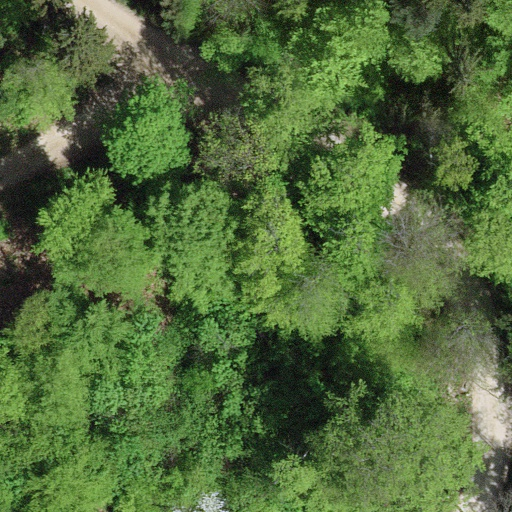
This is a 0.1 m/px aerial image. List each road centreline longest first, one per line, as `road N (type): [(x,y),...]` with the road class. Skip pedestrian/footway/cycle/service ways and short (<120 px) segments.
road 1 (track): [(471,511),(491,376),(458,274),(383,189),(290,120),(147,80),(70,0)]
road 2 (track): [(147,80),(0,164)]
